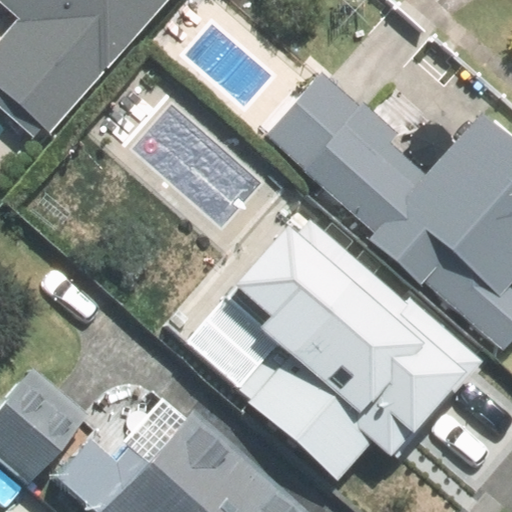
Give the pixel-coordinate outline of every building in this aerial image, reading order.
[(0,0),(0,15),(9,23),(0,33),(0,105),(43,142),(162,0),(0,0)] [(318,87),(263,146),(493,359),(511,338),(511,296),(503,289),(511,279),(511,176),(461,129),(415,178),(318,87)] [(271,202),(156,337),(327,483),(360,445),(385,466),(467,370),(271,202)] [(24,372),(0,397),(0,429),(43,469),(83,425),(24,372)] [(107,457),(82,435),(39,486),(70,511),(283,511),(152,402),(107,457)]
